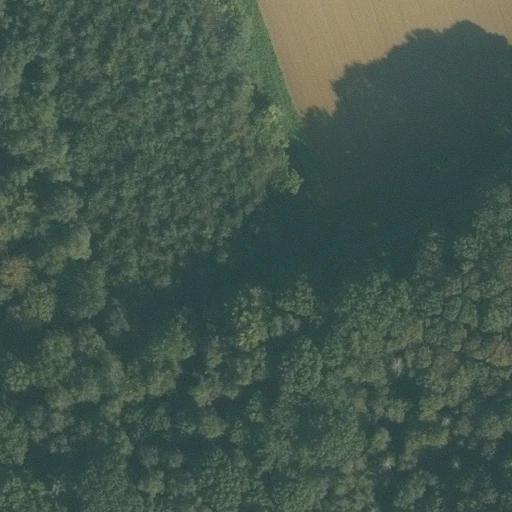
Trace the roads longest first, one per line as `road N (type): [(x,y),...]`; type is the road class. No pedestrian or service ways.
road 1 (track): [(0,392),(415,237),(454,211)]
road 2 (unknown): [(0,399),(3,431),(32,483),(37,511)]
